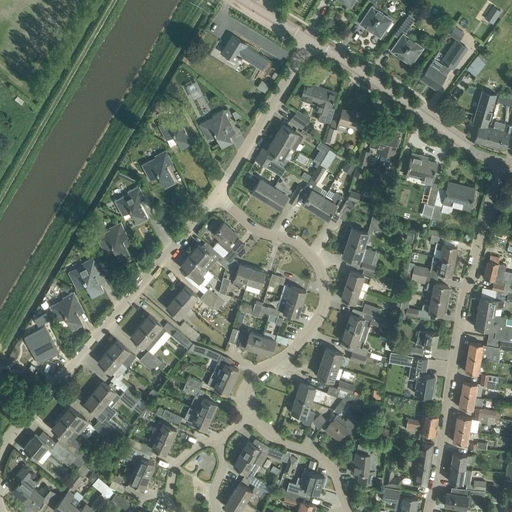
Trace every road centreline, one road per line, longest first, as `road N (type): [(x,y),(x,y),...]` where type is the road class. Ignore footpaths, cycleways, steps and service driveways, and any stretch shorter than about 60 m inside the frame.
road 1 (track): [(0,341),(200,0)]
road 2 (residential): [(427,511),(461,308),(501,162)]
road 3 (residential): [(0,452),(216,194)]
road 4 (residential): [(252,414),(248,380),(298,344),(319,316),(324,286),(300,244),(258,231),(216,194)]
road 5 (tertiary): [(501,162),(310,41)]
road 6 (residential): [(216,194),(310,41)]
road 7 (residential): [(348,511),(322,458),(271,436),(252,414)]
